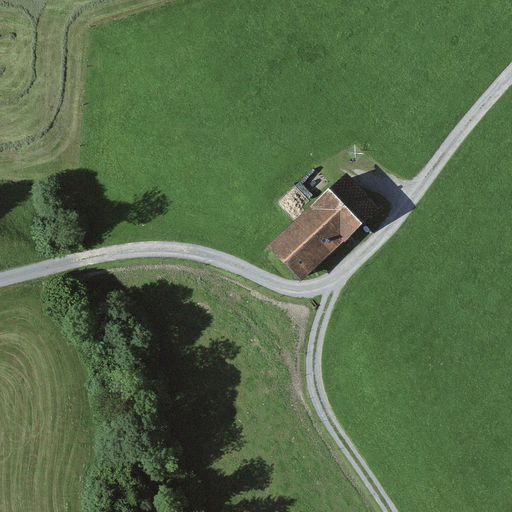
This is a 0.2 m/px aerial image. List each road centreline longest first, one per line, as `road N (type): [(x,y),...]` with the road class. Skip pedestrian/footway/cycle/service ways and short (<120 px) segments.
road 1 (track): [(0,281),(129,250),(192,252),(289,289),(317,288),(339,276),(408,202),(511,76)]
road 2 (track): [(339,276),(315,335),(317,402),(388,511)]
